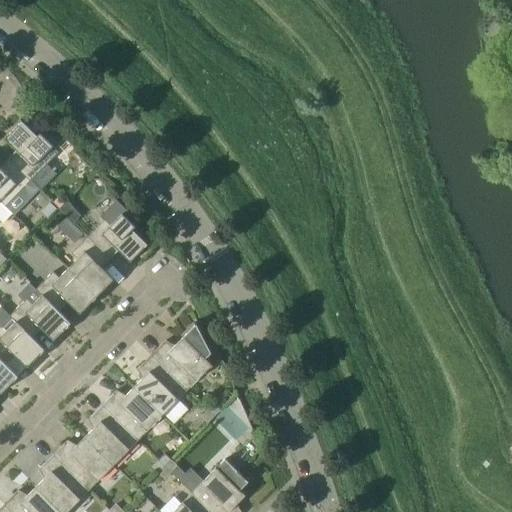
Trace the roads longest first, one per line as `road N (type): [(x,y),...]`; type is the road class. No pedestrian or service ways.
road 1 (residential): [(320,511),(234,301),(153,174),(76,85),(0,25)]
road 2 (residential): [(0,451),(159,290)]
